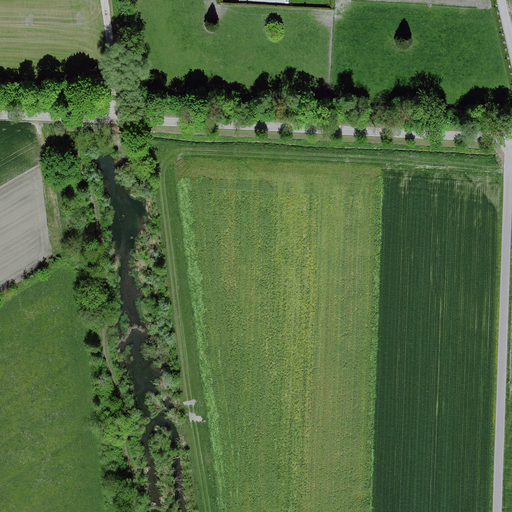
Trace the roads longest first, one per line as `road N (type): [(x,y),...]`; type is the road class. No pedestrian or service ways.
road 1 (unclassified): [(0,114),(511,136)]
road 2 (track): [(499,511),(511,194)]
road 3 (track): [(108,119),(114,96),(104,0)]
